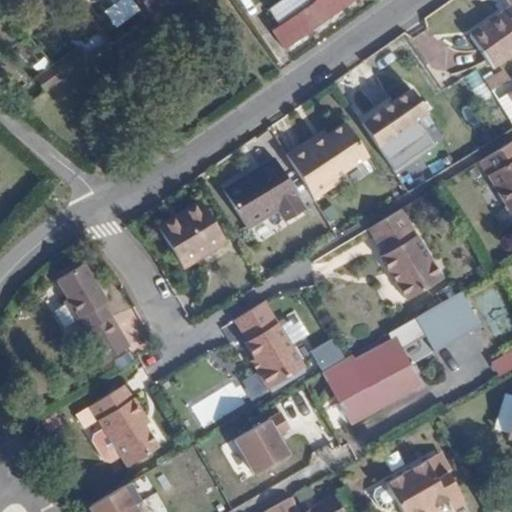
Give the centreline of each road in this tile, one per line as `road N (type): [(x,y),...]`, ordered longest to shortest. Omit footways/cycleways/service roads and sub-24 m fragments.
road 1 (residential): [(93,212),(176,337),(459,169)]
road 2 (residential): [(413,0),(162,174),(99,208)]
road 3 (residential): [(0,109),(91,190),(99,208)]
